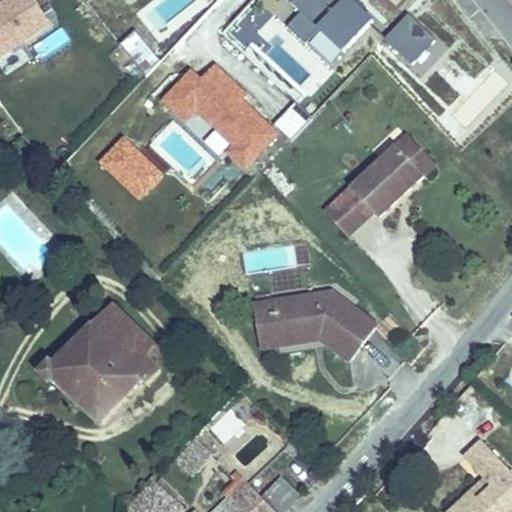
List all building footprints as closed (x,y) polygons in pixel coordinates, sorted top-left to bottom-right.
[(36,0),(0,0),(0,58),(52,22),(36,0)] [(295,0),(289,7),(299,16),(317,33),(318,35),(350,0),(295,0)] [(299,16),(285,31),(303,48),(317,33),(299,16)] [(414,17),(391,40),(417,65),(440,41),(414,17)] [(139,37),(128,46),(155,79),(169,65),(139,37)] [(249,102),(221,74),(207,89),(197,79),(173,106),(192,123),(199,116),(238,152),(231,160),(248,175),(280,140),(245,107),(249,102)] [(407,131),(397,141),(425,170),(435,159),(407,131)] [(397,141),(328,208),(351,231),(376,207),(381,212),(425,170),(397,141)] [(271,340),(308,336),(313,330),(319,330),(320,335),(357,354),(376,316),(328,291),(267,297),(271,340)] [(129,303),(113,321),(160,371),(177,354),(129,303)] [(160,371),(113,321),(91,340),(98,349),(85,361),(74,348),(53,368),(103,425),(147,383),(160,398),(174,386),(160,371)] [(474,493),(454,511),(511,511),(511,472),(481,441),(464,458),(486,481),(493,488),(481,500),(474,493)] [(205,454),(194,443),(180,455),(191,468),(205,454)] [(244,484),(241,488),(219,511),(278,511),(277,511),(297,490),(280,475),(260,496),(244,484)] [(167,511),(179,501),(158,479),(130,505),(137,511),(167,511)] [(219,511),(241,488),(233,481),(221,492),(227,497),(212,511),(219,511)] [(486,481),(474,493),(481,500),(493,488),(486,481)]
